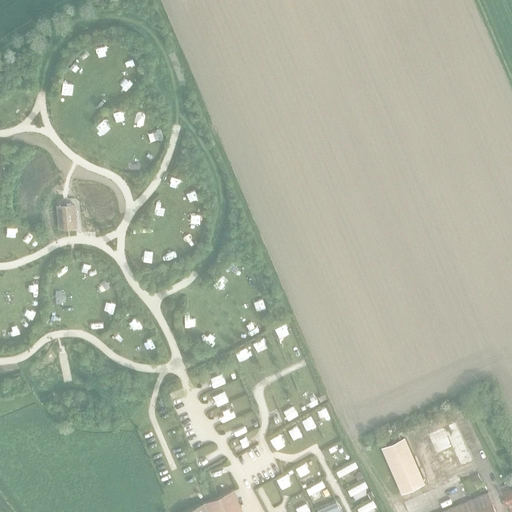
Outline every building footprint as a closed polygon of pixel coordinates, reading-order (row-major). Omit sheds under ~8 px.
[(74,204),(56,205),(57,227),(75,226),(74,204)] [(424,435),(441,473),(473,459),(456,420),(424,435)] [(381,446),(401,492),(426,481),(406,435),(381,446)] [(511,483),(510,480),(499,485),(501,490),(503,489),(506,496),(503,498),(506,505),(510,504),(511,509),(511,483)] [(241,511),(232,489),(177,511),(241,511)] [(437,511),(498,511),(489,490),(437,511)]
